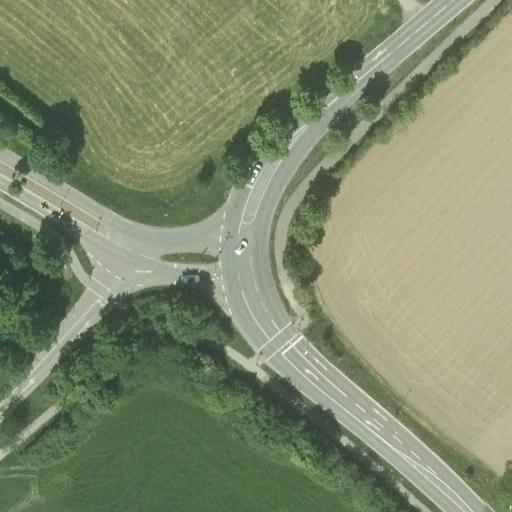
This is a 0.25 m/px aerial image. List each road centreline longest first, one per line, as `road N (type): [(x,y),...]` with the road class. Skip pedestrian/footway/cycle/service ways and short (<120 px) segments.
road 1 (secondary): [(245,289),(290,352),(466,511)]
road 2 (secondary): [(452,0),(313,117),(255,190),(244,225)]
road 3 (residential): [(0,404),(133,260)]
road 4 (tertiary): [(153,236),(0,156)]
road 5 (tertiary): [(0,183),(133,260)]
